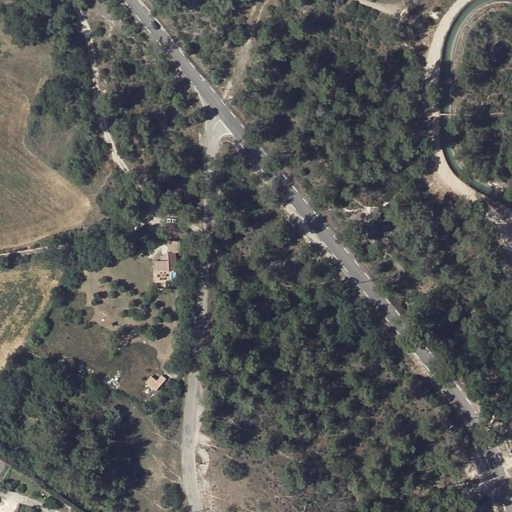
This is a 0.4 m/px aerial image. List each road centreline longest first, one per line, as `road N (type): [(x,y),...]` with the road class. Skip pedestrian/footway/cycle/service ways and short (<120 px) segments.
road 1 (tertiary): [(511,506),(478,430),(208,91)]
road 2 (unclassified): [(208,91),(205,257),(184,429),(195,511)]
road 3 (track): [(71,0),(103,128),(122,163),(156,213),(205,241)]
road 4 (track): [(463,0),(440,30),(433,56),(435,143),(450,179),(511,240)]
road 5 (track): [(0,256),(120,237),(156,213)]
